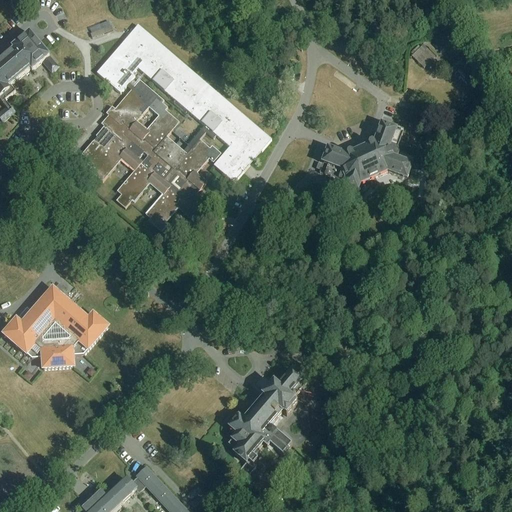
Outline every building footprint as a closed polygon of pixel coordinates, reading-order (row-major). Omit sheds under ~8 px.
[(111,27),(90,35),(91,42),(112,33),(111,27)] [(125,43),(97,76),(120,96),(127,88),(132,93),(134,89),(129,85),(135,79),(132,76),(137,71),(205,129),(184,154),(187,156),(200,142),(206,135),(213,141),(216,138),(230,150),(214,168),(234,185),(244,174),(242,172),(249,165),(260,151),(262,153),(272,141),(245,119),(138,27),(129,38),(125,43)] [(14,51),(0,62),(0,101),(6,109),(0,113),(0,119),(3,123),(16,113),(6,102),(16,94),(11,88),(31,71),(32,72),(43,63),(52,75),(59,69),(30,34),(12,48),(14,51)] [(463,52),(457,45),(451,50),(457,57),(463,52)] [(435,58),(423,46),(412,58),(424,70),(435,58)] [(460,77),(467,84),(479,73),(472,66),(466,60),(463,63),(461,61),(455,66),(457,68),(455,71),(460,77)] [(132,93),(115,111),(112,109),(106,116),(109,118),(101,126),(104,129),(96,138),(98,139),(83,157),(90,163),(88,167),(92,171),(90,173),(103,184),(122,161),(135,173),(117,193),(122,197),(116,203),(125,211),(136,198),(138,200),(150,186),(163,197),(146,217),(150,221),(148,223),(162,234),(167,228),(165,226),(179,210),(192,221),(199,213),(196,210),(203,202),(190,191),(193,187),(200,193),(207,184),(197,176),(209,161),(214,165),(221,156),(212,148),(210,151),(200,142),(187,156),(184,154),(167,139),(179,125),(169,115),(165,112),(167,110),(162,105),(164,103),(159,99),(140,83),(134,89),(132,93)] [(347,158),(328,150),(325,159),(320,175),(340,183),(337,193),(342,195),(344,190),(359,195),(362,188),(388,176),(407,183),(416,161),(401,155),(398,149),(404,135),(382,126),(375,145),(347,158)] [(318,203),(315,211),(327,216),(330,208),(318,203)] [(364,211),(359,213),(363,223),(368,221),(364,211)] [(355,252),(339,260),(341,265),(358,258),(355,252)] [(53,291),(33,315),(22,327),(17,323),(15,325),(15,324),(4,337),(32,361),(43,360),(44,372),(74,369),(73,358),(84,357),(108,329),(93,316),(89,322),(53,291)] [(327,343),(312,331),(308,336),(323,348),(327,343)] [(365,346),(361,350),(378,364),(381,359),(365,346)] [(357,368),(338,353),(334,358),(353,373),(357,368)] [(399,372),(392,366),(387,372),(393,378),(399,372)] [(294,401),(308,384),(294,372),(280,389),(275,384),(264,397),(265,398),(245,423),(240,419),(231,429),(238,436),(229,446),(237,453),(235,455),(247,465),(240,473),(248,480),(257,469),(254,467),(259,461),(254,457),(263,446),(268,450),(271,447),(283,457),(293,446),(270,427),(283,413),(287,417),(298,405),(294,401)] [(414,388),(401,376),(396,381),(410,393),(414,388)] [(387,391),(383,395),(388,400),(392,395),(387,391)] [(116,511),(137,492),(140,495),(147,488),(169,511),(186,511),(147,470),(138,479),(140,482),(134,488),(127,482),(108,500),(102,493),(83,511),(116,511)]
